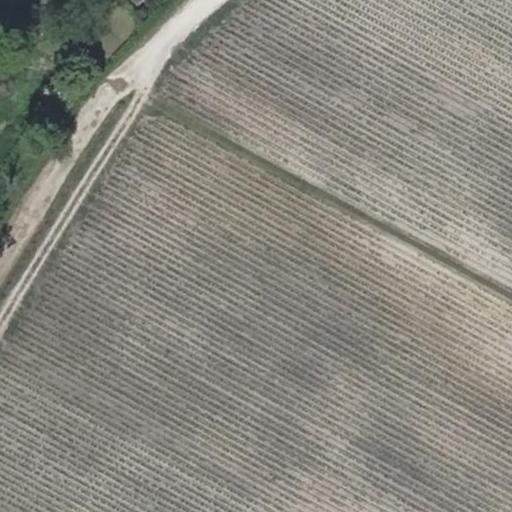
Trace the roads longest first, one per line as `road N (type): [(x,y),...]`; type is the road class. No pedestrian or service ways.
road 1 (track): [(511,296),(142,98)]
road 2 (track): [(127,77),(142,98),(0,334)]
